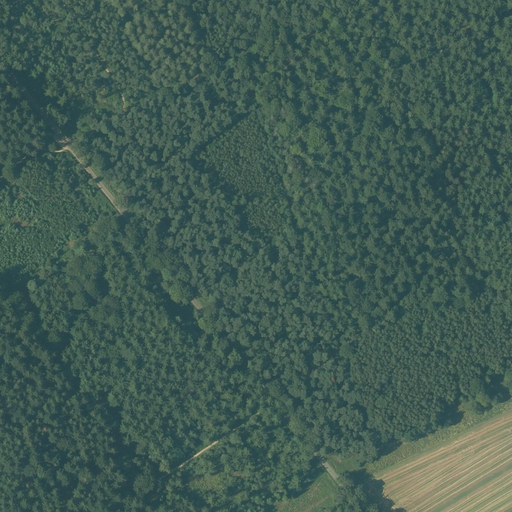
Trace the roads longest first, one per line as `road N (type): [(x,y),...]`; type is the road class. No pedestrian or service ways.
road 1 (tertiary): [(363,511),(0,62)]
road 2 (track): [(64,139),(361,0)]
road 3 (track): [(111,511),(274,402)]
